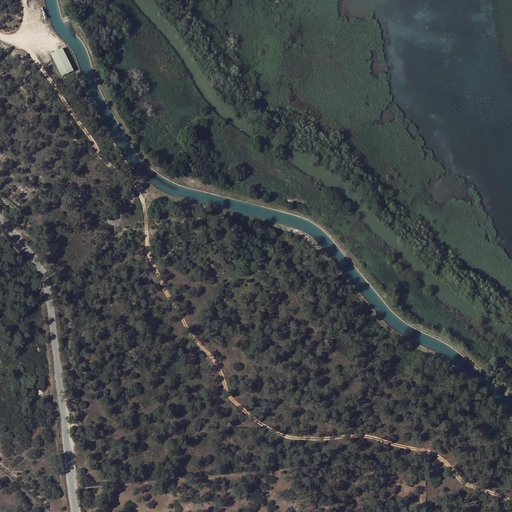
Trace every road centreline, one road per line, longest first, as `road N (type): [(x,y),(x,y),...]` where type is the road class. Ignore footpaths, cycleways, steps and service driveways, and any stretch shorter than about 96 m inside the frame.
road 1 (track): [(511,501),(459,480),(435,453),(366,436),(286,437),(245,413),(189,334),(150,258),(141,195),(26,44),(0,35)]
road 2 (tertiary): [(0,219),(44,278),(74,511)]
